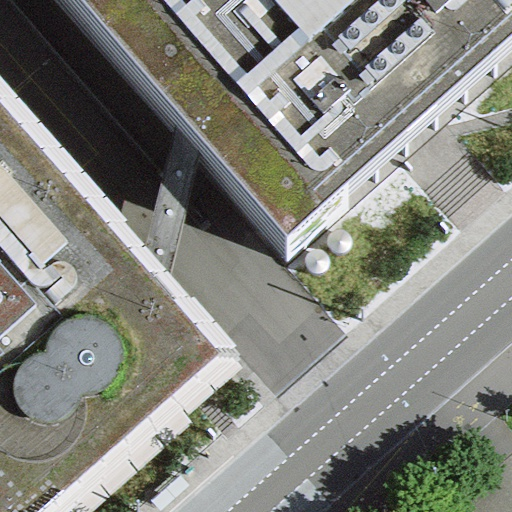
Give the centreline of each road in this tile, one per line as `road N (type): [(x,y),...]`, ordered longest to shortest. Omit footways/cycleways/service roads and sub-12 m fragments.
road 1 (unclassified): [(0,38),(350,419)]
road 2 (tertiary): [(350,419),(511,276)]
road 3 (tertiary): [(246,511),(350,419)]
